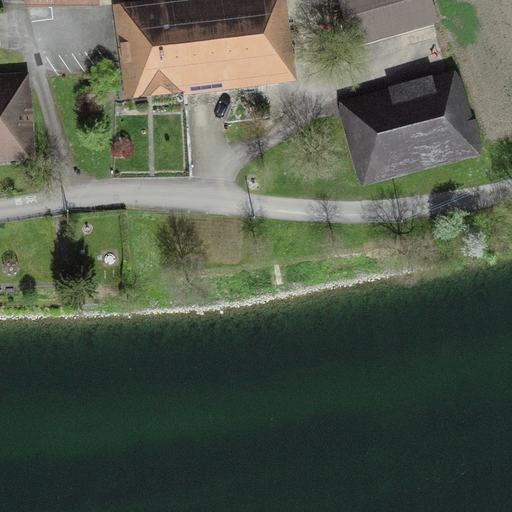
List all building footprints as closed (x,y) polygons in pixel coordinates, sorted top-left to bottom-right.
[(6,0),(6,7),(96,8),(96,0),(6,0)] [(284,0),(173,0),(116,7),(125,81),(292,61),(284,0)] [(430,0),(336,0),(349,46),(436,23),(430,0)] [(460,80),(342,114),(355,162),(474,128),(460,80)] [(0,146),(32,145),(30,81),(0,81),(0,146)]
